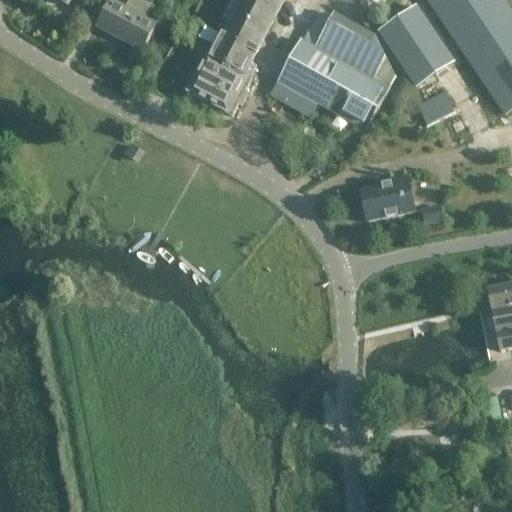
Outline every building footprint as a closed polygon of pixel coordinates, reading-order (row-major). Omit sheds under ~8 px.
[(112,3),(99,29),(143,53),(157,27),(146,21),(153,9),(136,0),(131,0),(126,11),(112,3)] [(188,94),(233,119),(253,82),(244,78),(285,3),(283,2),(283,0),(242,0),(222,38),(206,30),(200,41),(217,49),(211,59),(208,58),(188,94)] [(511,112),(511,16),(501,0),(427,0),(506,117),(511,112)] [(419,11),(381,36),(417,89),(455,64),(419,11)] [(303,45),(390,93),(395,81),(375,45),(319,14),(303,45)] [(390,93),(303,45),(301,44),(279,85),(367,133),(390,93)] [(457,118),(447,96),(419,108),(429,131),(457,118)] [(392,188),(361,194),(368,225),(415,216),(407,179),(391,183),(392,188)] [(423,214),(426,229),(443,225),(440,210),(423,214)] [(500,355),(511,352),(511,288),(488,293),(500,355)] [(434,431),(425,432),(425,440),(435,440),(434,431)]
